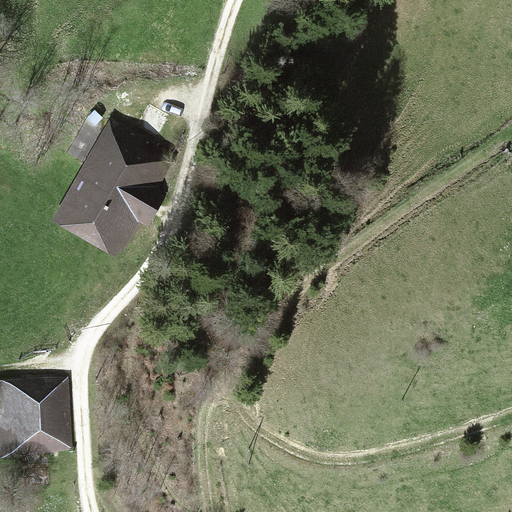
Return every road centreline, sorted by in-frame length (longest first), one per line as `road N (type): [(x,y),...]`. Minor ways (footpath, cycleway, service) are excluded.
road 1 (track): [(209,511),(203,431),(252,344),(305,282),(511,131)]
road 2 (track): [(187,179),(231,0)]
